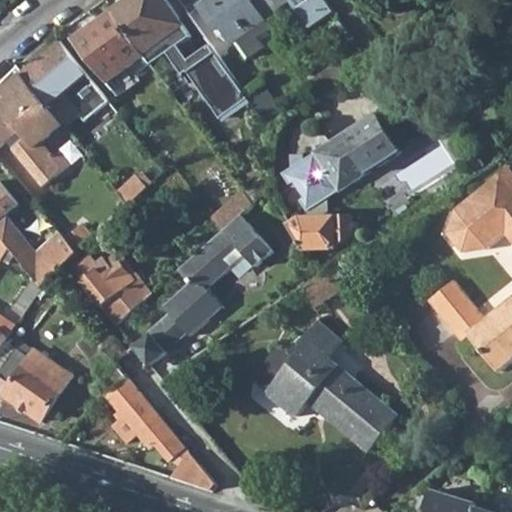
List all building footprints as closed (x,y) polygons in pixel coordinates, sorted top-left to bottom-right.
[(182,45),(195,35),(169,0),(130,0),(115,10),(116,11),(149,55),(155,64),(171,52),(187,74),(191,71),(222,115),(227,111),(230,114),(252,98),(213,44),(192,59),(182,45)] [(241,38),(253,55),(270,44),(263,35),(276,26),(268,15),(257,0),(207,0),(201,5),(219,30),(224,26),(235,42),(241,38)] [(257,0),(268,15),(288,0),(293,0),(312,26),(337,9),(330,0),(257,0)] [(78,39),(110,82),(149,55),(116,11),(115,10),(77,37),(78,39)] [(339,36),(350,28),(342,16),(331,24),(339,36)] [(64,123),(66,126),(82,113),(87,119),(111,99),(90,73),(62,40),(22,73),(64,123)] [(348,69),(369,55),(361,44),(342,59),(348,69)] [(155,64),(149,55),(110,82),(116,91),(155,64)] [(314,79),(320,89),(348,69),(342,59),(314,79)] [(0,147),(22,130),(28,137),(15,148),(45,185),(65,169),(54,156),(42,141),(64,123),(22,73),(3,93),(10,101),(2,107),(0,104),(0,147)] [(250,89),(272,122),(287,110),(265,80),(250,89)] [(335,247),(355,234),(355,215),(331,215),(331,196),(346,186),(406,149),(380,110),(320,149),(310,156),(310,150),(297,151),(297,164),(286,171),(310,208),(311,208),(311,215),(305,215),(294,223),(305,246),(310,245),(335,247)] [(60,151),(54,156),(65,169),(71,164),(60,151)] [(511,167),(509,163),(501,170),(511,182),(511,181),(511,167)] [(249,189),(257,201),(273,187),(273,169),(249,189)] [(470,331),(498,366),(511,355),(511,181),(511,182),(501,170),(456,206),(446,229),(462,249),(487,245),(505,231),(511,239),(511,294),(485,316),(454,277),(428,297),(461,337),(470,331)] [(124,189),(134,201),(154,182),(146,172),(140,177),(139,176),(124,189)] [(35,277),(43,287),(48,280),(65,265),(80,250),(65,231),(38,254),(9,218),(6,221),(3,217),(19,204),(0,181),(0,180),(0,234),(11,248),(16,255),(35,277)] [(137,348),(152,367),(171,352),(170,350),(193,329),(196,334),(229,304),(214,288),(250,254),(262,265),(280,249),(246,212),(227,229),(184,268),(195,280),(169,304),(175,310),(152,331),(154,334),(137,348)] [(87,221),(70,230),(79,246),(96,237),(87,221)] [(0,263),(0,264),(3,259),(11,248),(0,234),(0,263)] [(16,255),(11,248),(3,259),(10,264),(16,255)] [(80,250),(65,265),(74,276),(90,263),(80,250)] [(84,282),(120,326),(154,295),(124,261),(115,267),(107,258),(98,265),(100,269),(84,282)] [(300,287),(313,307),(338,290),(324,270),(323,272),(300,287)] [(23,316),(43,287),(35,277),(13,309),(23,316)] [(0,348),(3,345),(8,336),(16,325),(17,325),(0,313),(0,348)] [(312,401),(372,450),(400,413),(330,358),(343,341),(317,321),(291,355),(296,359),(267,393),(298,417),(312,401)] [(83,347),(117,390),(131,380),(101,343),(95,337),(83,347)] [(19,341),(12,350),(14,352),(3,365),(0,370),(0,376),(11,385),(3,397),(42,422),(74,376),(36,348),(33,352),(19,341)] [(0,348),(0,363),(3,365),(14,352),(12,350),(3,345),(0,348)] [(109,397),(152,450),(157,446),(170,462),(171,461),(178,467),(169,478),(211,492),(214,489),(217,485),(190,452),(187,449),(132,382),(131,380),(117,390),(109,397)] [(428,511),(473,511),(475,507),(476,504),(435,491),(428,511)]
